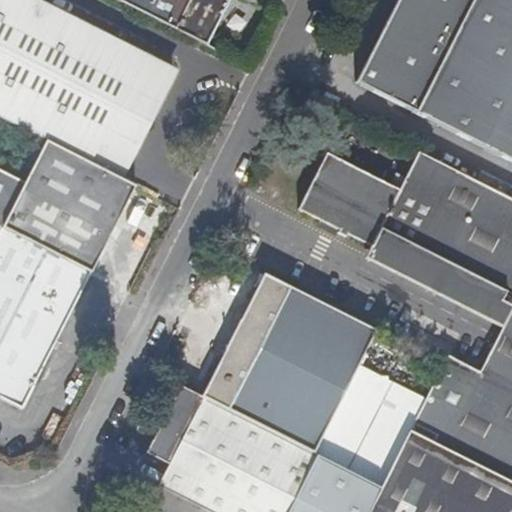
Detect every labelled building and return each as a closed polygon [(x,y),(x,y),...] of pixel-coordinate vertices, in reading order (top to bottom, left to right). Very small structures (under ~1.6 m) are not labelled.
[(105,143),(133,158),(176,73),(31,0),(0,0),(0,117),(46,140),(93,166),(105,143)] [(115,0),(205,45),(227,0),(115,0)] [(511,0),(397,0),(354,85),(511,164),(511,0)] [(0,399),(21,410),(134,188),(121,181),(93,166),(46,140),(26,182),(2,229),(0,233),(0,399)] [(105,143),(93,166),(121,181),(133,158),(105,143)] [(342,234),(366,245),(367,246),(376,229),(511,296),(499,324),(476,368),(445,353),(441,361),(442,362),(408,430),(511,483),(511,202),(412,151),(393,190),(322,154),(294,210),(319,222),(317,225),(340,237),(342,234)] [(26,182),(0,169),(0,228),(2,229),(26,182)] [(367,246),(366,245),(361,255),(499,324),(511,296),(376,229),(367,246)] [(313,453),(376,328),(264,271),(201,395),(313,453)] [(285,511),(314,457),(182,390),(148,457),(169,467),(157,490),(200,511),(285,511)] [(511,511),(511,483),(408,430),(380,488),(367,511),(511,511)]
